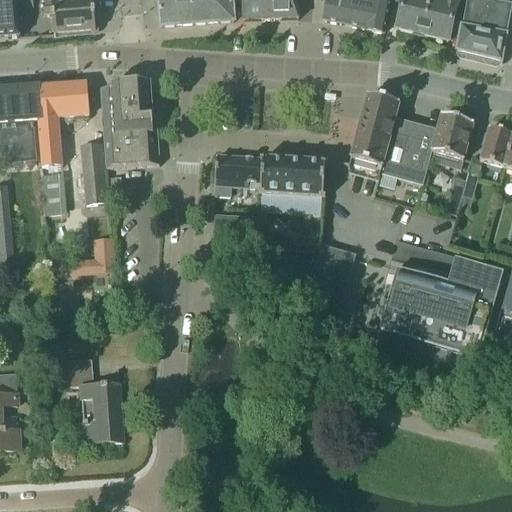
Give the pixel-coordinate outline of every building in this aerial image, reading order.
[(0,0),(0,41),(21,40),(17,0),(0,0)] [(45,0),(46,6),(42,6),(44,17),(53,16),(55,39),(96,34),(93,1),(88,2),(88,0),(45,0)] [(157,0),(159,29),(191,27),(189,0),(157,0)] [(189,0),(191,27),(212,26),(209,0),(189,0)] [(209,0),(212,26),(232,25),(230,0),(209,0)] [(241,0),(242,24),(271,23),(270,0),(241,0)] [(270,0),(271,23),(298,23),(297,0),(270,0)] [(384,36),(390,0),(328,0),(324,25),(384,36)] [(421,38),(430,1),(429,0),(403,0),(396,31),(421,38)] [(445,0),(444,5),(430,1),(421,38),(448,44),(458,0),(445,0)] [(509,10),(508,9),(508,0),(467,0),(467,3),(457,55),(499,65),(509,10)] [(99,94),(103,149),(83,151),(86,209),(107,208),(105,173),(121,172),(158,170),(156,132),(153,132),(149,85),(111,88),(111,93),(99,94)] [(84,87),(39,90),(41,123),(36,124),(39,172),(42,211),(64,210),(58,122),(87,120),(84,87)] [(39,90),(0,93),(0,158),(34,156),(31,124),(36,124),(41,123),(39,90)] [(367,101),(349,169),(380,178),(395,122),(398,108),(367,99),(367,101)] [(460,174),(472,128),(445,120),(440,123),(437,133),(429,166),(460,174)] [(395,122),(380,178),(422,189),(429,166),(437,133),(395,122)] [(479,166),(471,164),(465,186),(462,197),(471,199),(475,185),(476,185),(481,166),(505,172),(511,143),(511,138),(487,132),(479,166)] [(215,161),(214,190),(248,192),(248,187),(261,188),(262,164),(215,161)] [(262,198),(260,216),(280,217),(281,199),(322,202),(324,168),(262,164),(261,188),(261,193),(260,198),(262,198)] [(381,194),(386,181),(371,176),(366,189),(381,194)] [(462,197),(465,186),(454,183),(449,201),(460,204),(462,197)] [(5,190),(0,190),(0,271),(12,270),(5,190)] [(121,198),(112,198),(112,208),(122,208),(121,198)] [(214,219),(212,245),(217,245),(257,248),(258,222),(219,220),(214,219)] [(291,256),(291,248),(279,247),(279,255),(291,256)] [(303,256),(303,249),(291,248),(291,256),(303,256)] [(313,257),(316,249),(303,249),(303,256),(313,257)] [(323,250),(300,296),(331,311),(332,305),(339,307),(351,267),(336,259),(337,257),(323,250)] [(74,279),(97,278),(96,262),(73,264),(74,279)] [(502,276),(455,262),(447,288),(398,273),(380,333),(477,361),(502,276)] [(511,273),(501,312),(511,314),(511,273)] [(30,296),(32,313),(43,312),(41,295),(30,296)] [(91,390),(90,364),(57,366),(59,393),(80,391),(82,428),(70,428),(71,451),(120,448),(117,389),(91,390)] [(0,455),(19,454),(17,435),(4,436),(2,412),(16,411),(15,379),(0,380),(0,455)]
